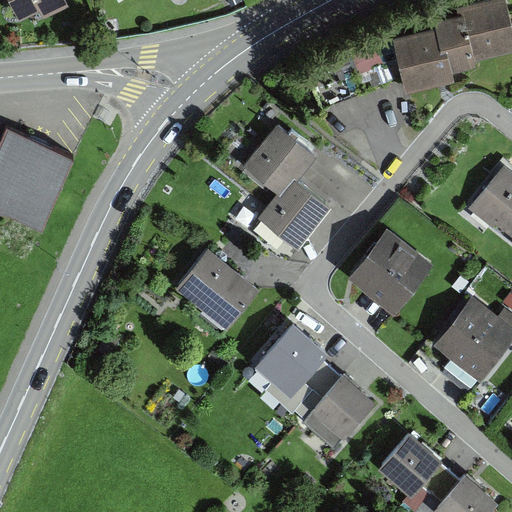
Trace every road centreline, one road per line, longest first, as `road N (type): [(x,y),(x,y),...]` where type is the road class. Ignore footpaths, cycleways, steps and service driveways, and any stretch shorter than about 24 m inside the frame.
road 1 (secondary): [(0,450),(107,213),(139,155),(195,90)]
road 2 (residential): [(511,125),(477,107),(451,113),(323,263),(322,303)]
road 3 (residential): [(322,303),(511,470)]
road 4 (unclassified): [(0,78),(144,76),(195,90)]
road 5 (secondary): [(195,90),(332,0)]
